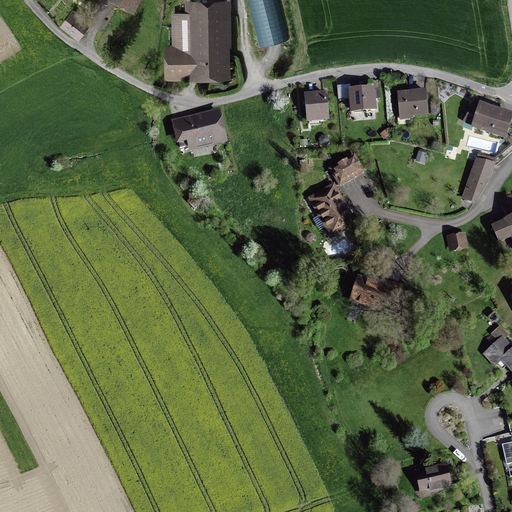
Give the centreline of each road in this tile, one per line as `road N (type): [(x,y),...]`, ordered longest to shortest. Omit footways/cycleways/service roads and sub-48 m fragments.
road 1 (residential): [(511,99),(393,70),(330,75),(212,103),(181,101),(78,49),(26,0)]
road 2 (residential): [(511,158),(479,212),(447,228),(378,214),(359,199)]
